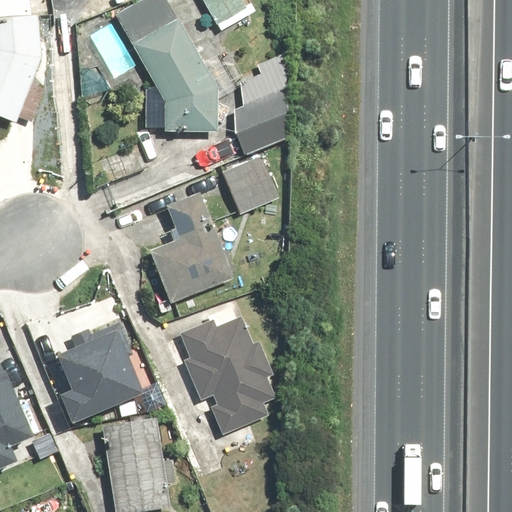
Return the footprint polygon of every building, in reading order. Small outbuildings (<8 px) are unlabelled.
[(226,82),(176,0),(140,0),(121,12),(162,80),(150,80),(149,127),(225,129),(226,82)] [(251,0),(202,0),(219,31),(257,11),(251,0)] [(0,113),(22,121),(48,51),(44,10),(0,14),(0,113)] [(236,107),(236,135),(245,157),(288,140),(288,54),(258,66),(261,75),(240,83),(247,103),(236,107)] [(263,152),(226,168),(246,212),(283,195),(263,152)] [(244,269),(204,182),(168,198),(184,233),(154,246),(178,299),(244,269)] [(243,310),(178,339),(220,432),(285,403),(243,310)] [(76,325),(44,339),(71,402),(57,408),(67,432),(146,398),(121,341),(89,355),(76,325)] [(0,487),(22,478),(10,449),(31,440),(2,369),(0,369),(0,487)] [(165,427),(108,435),(119,510),(176,502),(165,427)]
